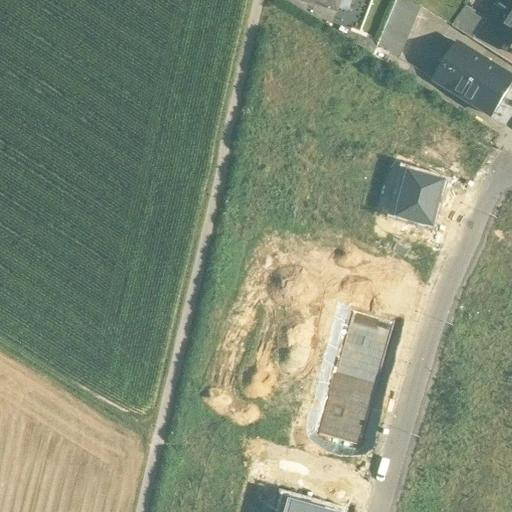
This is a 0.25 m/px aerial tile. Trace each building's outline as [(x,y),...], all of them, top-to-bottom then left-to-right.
[(306,0),(306,3),(338,12),(341,0),(306,0)] [(406,0),(396,0),(378,47),(399,59),(420,8),(418,7),(406,0)] [(511,0),(502,0),(498,7),(495,5),(493,9),(508,20),(493,42),(501,47),(498,51),(504,55),(507,51),(511,54),(511,0)] [(465,6),(452,27),(472,40),(486,20),(465,6)] [(368,41),(349,34),(346,40),(373,57),(376,50),(368,41)] [(511,83),(511,77),(457,42),(432,83),(491,119),(511,83)] [(396,216),(432,226),(444,183),(408,173),(396,216)] [(505,335),(511,316),(511,209),(510,209),(467,321),(505,335)] [(333,304),(314,365),(375,382),(393,323),(333,304)] [(252,346),(247,370),(266,374),(271,350),(252,346)] [(354,448),(375,382),(314,365),(294,429),(354,448)] [(278,511),(339,511),(283,496),(278,511)]
